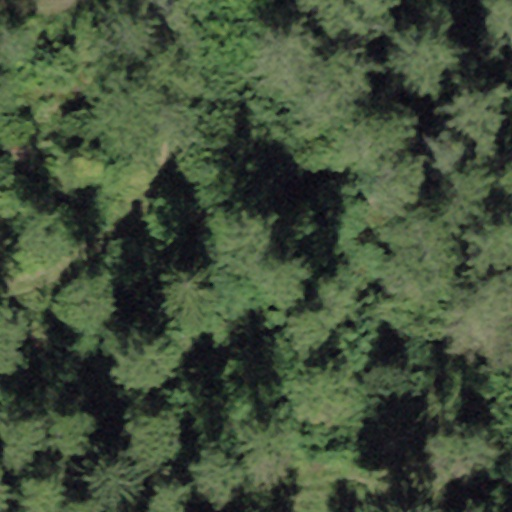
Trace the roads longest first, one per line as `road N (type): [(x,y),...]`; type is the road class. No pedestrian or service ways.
road 1 (track): [(0,394),(202,488),(338,478),(365,484),(381,511)]
road 2 (track): [(158,0),(172,113),(164,184),(53,275),(0,302)]
